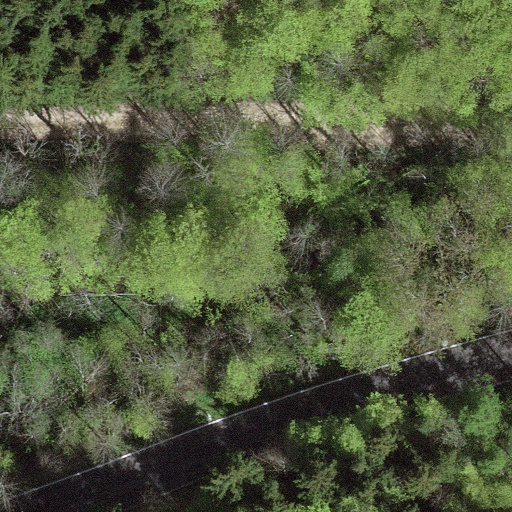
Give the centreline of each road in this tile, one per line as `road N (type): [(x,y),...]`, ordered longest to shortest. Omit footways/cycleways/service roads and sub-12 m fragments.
road 1 (track): [(0,123),(242,105),(511,110)]
road 2 (tertiary): [(511,355),(312,410),(44,511)]
